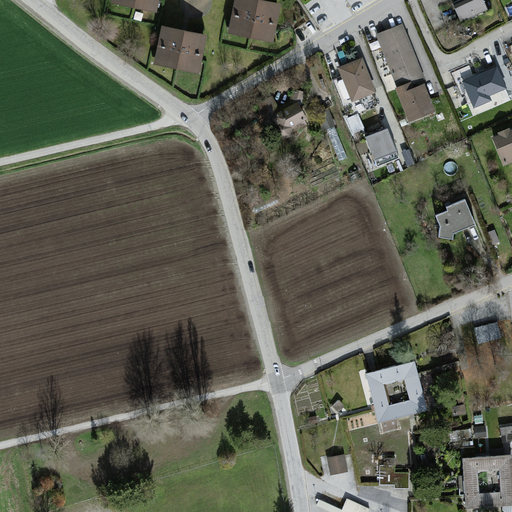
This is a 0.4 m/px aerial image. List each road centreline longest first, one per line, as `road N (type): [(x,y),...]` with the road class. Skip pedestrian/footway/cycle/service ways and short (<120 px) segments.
road 1 (unclassified): [(0,446),(276,380)]
road 2 (tertiary): [(276,380),(213,148),(191,118)]
road 3 (residential): [(276,380),(511,278)]
road 4 (residential): [(385,0),(191,118)]
road 5 (unclassified): [(0,163),(172,121),(181,111)]
road 6 (tertiary): [(181,111),(31,0)]
road 7 (tertiary): [(299,511),(276,380)]
